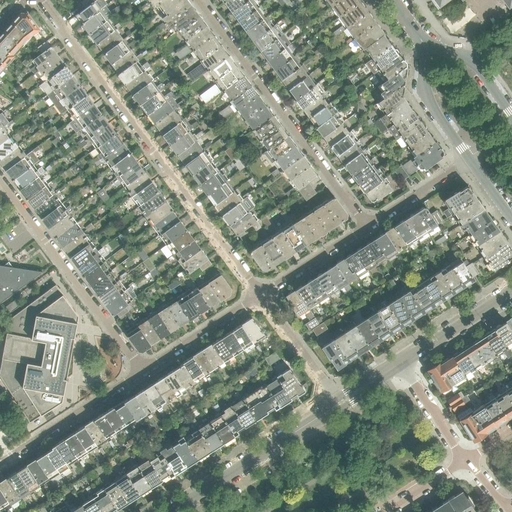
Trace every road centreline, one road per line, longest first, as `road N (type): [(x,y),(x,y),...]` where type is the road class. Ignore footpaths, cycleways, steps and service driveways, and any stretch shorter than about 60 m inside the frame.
road 1 (residential): [(261,295),(42,0)]
road 2 (residential): [(198,0),(366,226)]
road 3 (residential): [(143,372),(0,180)]
road 4 (residential): [(175,511),(339,405)]
road 5 (residential): [(0,463),(143,372)]
road 6 (residential): [(414,27),(426,95),(470,158)]
road 7 (residential): [(143,372),(261,295)]
road 8 (residential): [(339,405),(261,295)]
road 9 (residential): [(511,114),(471,62),(414,27)]
road 10 (residential): [(401,365),(511,294)]
road 11 (residential): [(261,295),(366,226)]
road 12 (residential): [(366,226),(470,158)]
